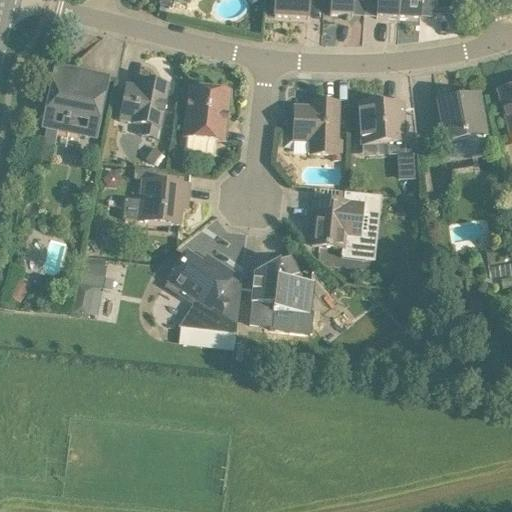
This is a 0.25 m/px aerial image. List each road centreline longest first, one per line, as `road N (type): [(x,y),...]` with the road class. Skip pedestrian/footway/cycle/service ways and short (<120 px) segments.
road 1 (residential): [(508,40),(425,61),(265,62)]
road 2 (residential): [(265,62),(98,18)]
road 3 (residential): [(251,200),(265,62)]
